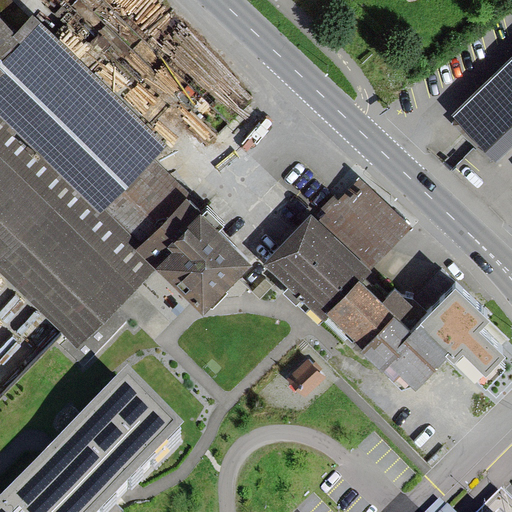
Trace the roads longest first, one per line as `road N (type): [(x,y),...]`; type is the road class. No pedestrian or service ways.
road 1 (primary): [(503,268),(219,0)]
road 2 (residential): [(408,511),(511,409)]
